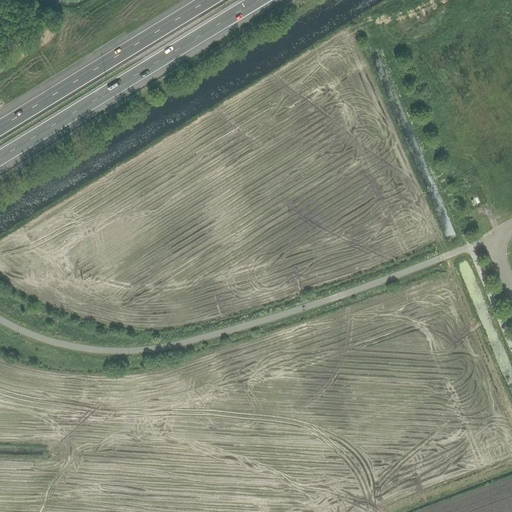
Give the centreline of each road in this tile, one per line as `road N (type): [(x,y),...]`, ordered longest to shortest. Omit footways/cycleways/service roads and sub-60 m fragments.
road 1 (motorway): [(0,158),(259,0)]
road 2 (motorway): [(210,0),(0,128)]
